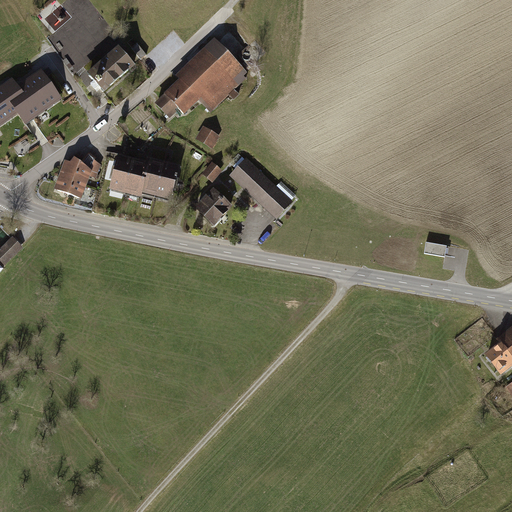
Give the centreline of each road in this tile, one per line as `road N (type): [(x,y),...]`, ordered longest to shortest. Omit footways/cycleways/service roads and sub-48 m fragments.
road 1 (tertiary): [(511,300),(55,218),(0,195)]
road 2 (track): [(347,273),(339,297),(138,511)]
road 3 (residential): [(221,18),(114,120),(0,194)]
